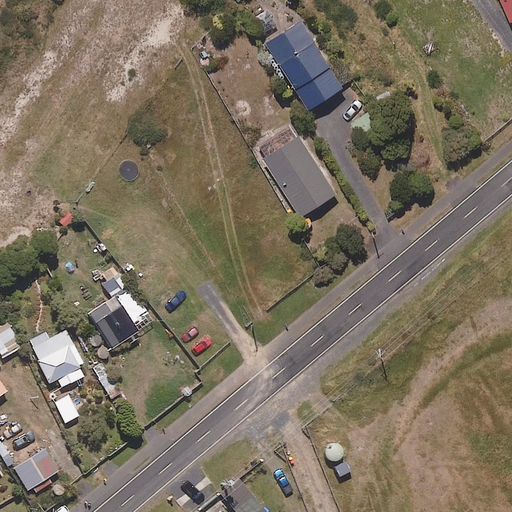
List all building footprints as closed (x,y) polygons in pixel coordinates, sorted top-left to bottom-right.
[(361,71),(369,65),(372,68),(384,59),(381,55),(395,44),(371,15),(337,42),(361,71)] [(329,61),(301,18),(265,42),(306,106),(343,82),(329,61)] [(442,50),(432,58),(452,81),(462,73),(442,50)] [(333,192),(296,134),(264,154),(301,212),(333,192)] [(127,286),(112,266),(98,277),(112,296),(127,286)] [(89,312),(112,347),(127,337),(131,344),(141,337),(115,295),(89,312)] [(87,373),(66,329),(48,337),(45,331),(29,339),(49,381),(57,377),(61,386),(87,373)] [(102,361),(93,366),(111,397),(121,391),(102,361)] [(79,414),(68,394),(54,401),(65,421),(79,414)] [(54,481),(50,475),(58,470),(44,448),(14,466),(28,489),(34,485),(38,491),(54,481)] [(267,511),(239,478),(222,492),(238,511),(267,511)]
